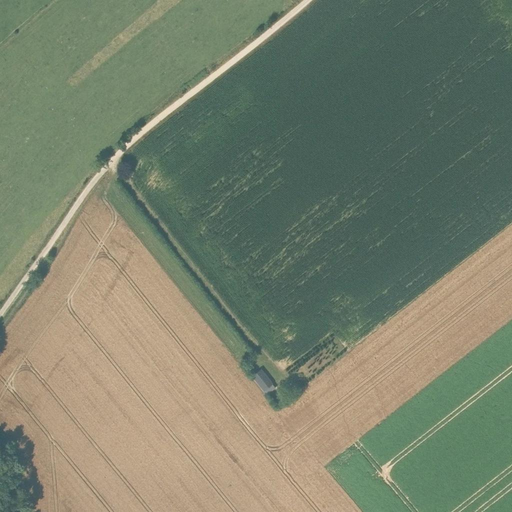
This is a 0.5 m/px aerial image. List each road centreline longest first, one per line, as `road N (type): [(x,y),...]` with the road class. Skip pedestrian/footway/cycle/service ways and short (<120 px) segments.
road 1 (track): [(0,314),(111,160),(307,0)]
road 2 (track): [(281,384),(111,160)]
